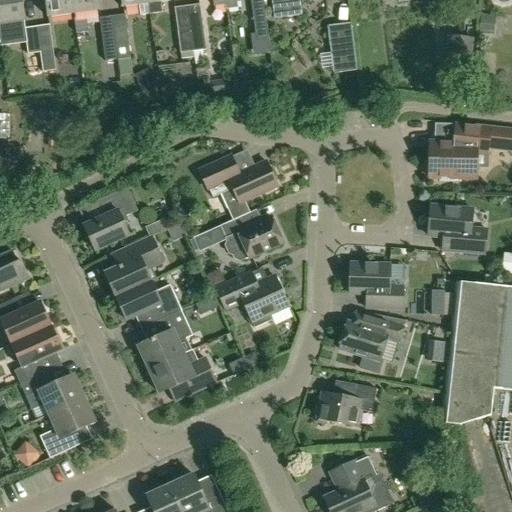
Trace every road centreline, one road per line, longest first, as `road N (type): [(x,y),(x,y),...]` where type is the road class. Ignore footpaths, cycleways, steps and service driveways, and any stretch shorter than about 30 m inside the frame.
road 1 (residential): [(241,414),(297,385),(321,318),(314,145)]
road 2 (residential): [(40,217),(212,132),(314,145)]
road 3 (residential): [(152,447),(40,217)]
road 4 (residential): [(25,511),(152,447)]
